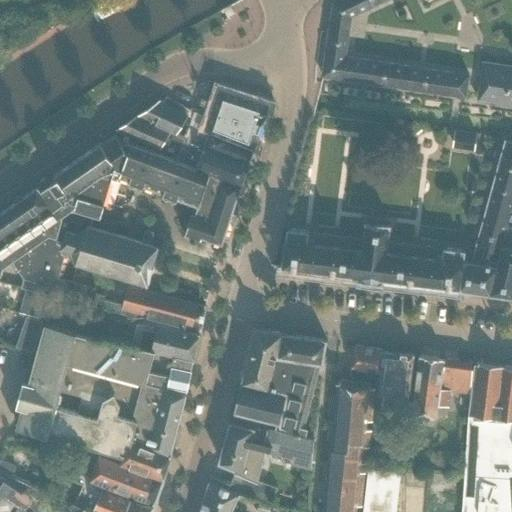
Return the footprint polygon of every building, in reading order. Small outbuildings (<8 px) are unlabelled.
[(375,5),(372,0),(336,0),(333,2),(330,18),(350,21),(350,17),(375,5)] [(322,76),(342,79),(345,57),(349,32),(329,29),(322,76)] [(342,79),(383,84),(386,62),(345,57),(342,79)] [(383,84),(425,90),(428,68),(386,62),(383,84)] [(504,105),(510,66),(482,62),(477,101),(504,105)] [(428,68),(425,90),(466,96),(469,74),(428,68)] [(194,112),(190,124),(254,149),(268,106),(219,90),(210,118),(194,112)] [(138,116),(168,129),(177,132),(185,112),(161,100),(138,116)] [(118,129),(159,148),(168,129),(138,116),(118,129)] [(179,155),(177,160),(242,185),(254,149),(190,124),(189,124),(185,136),(179,155)] [(455,130),(452,147),(474,151),(477,133),(455,130)] [(84,297),(86,290),(88,286),(79,284),(84,266),(77,264),(72,281),(58,277),(65,255),(61,254),(62,249),(68,231),(79,234),(89,227),(93,215),(101,218),(114,175),(196,206),(185,236),(202,241),(203,237),(223,244),(242,185),(177,160),(175,159),(126,140),(122,143),(115,133),(101,143),(100,142),(56,175),(57,177),(41,190),(38,187),(0,214),(0,275),(1,275),(3,266),(12,261),(23,278),(20,287),(44,293),(46,286),(84,297)] [(511,142),(505,141),(498,166),(511,169),(511,142)] [(511,169),(498,166),(491,191),(511,196),(511,169)] [(511,196),(491,191),(485,216),(511,223),(511,196)] [(303,208),(294,207),(292,221),(301,223),(303,208)] [(477,243),(495,246),(507,248),(509,241),(511,241),(511,223),(485,216),(477,243)] [(460,289),(463,262),(464,253),(444,250),(442,255),(438,254),(436,255),(435,259),(387,253),(390,225),(366,222),(363,250),(314,244),(314,240),(312,238),(309,237),(309,232),(288,229),(283,267),(417,283),(460,289)] [(77,264),(84,266),(147,284),(157,246),(89,227),(79,234),(68,231),(62,249),(71,252),(76,264),(77,264)] [(483,292),(495,246),(477,243),(472,263),(463,262),(460,289),(483,292)] [(511,248),(507,248),(495,246),(483,292),(511,295),(511,248)] [(133,317),(146,316),(153,315),(161,317),(201,327),(205,306),(127,286),(121,306),(103,300),(101,309),(133,317)] [(19,313),(38,318),(44,294),(26,289),(19,313)] [(159,324),(161,317),(153,315),(146,316),(143,325),(137,323),(132,343),(153,349),(191,359),(194,359),(200,333),(159,324)] [(27,318),(17,349),(31,354),(42,323),(27,318)] [(47,436),(49,431),(50,431),(49,435),(101,449),(99,454),(164,478),(171,455),(187,393),(194,359),(191,359),(153,349),(103,336),(102,342),(88,338),(88,337),(46,326),(40,349),(39,349),(31,376),(33,377),(32,381),(24,379),(18,404),(25,406),(20,425),(47,436)] [(311,399),(309,399),(315,363),(323,364),(327,340),(257,329),(243,383),(241,383),(234,411),(269,421),(267,426),(306,436),(308,428),(304,427),(311,399)] [(380,379),(384,351),(384,349),(355,345),(350,376),(380,379)] [(395,352),(384,351),(380,379),(379,395),(384,396),(382,412),(407,416),(408,409),(413,354),(396,351),(395,352)] [(474,362),(420,355),(413,416),(437,419),(439,406),(448,407),(450,391),(470,393),(474,362)] [(479,364),(475,364),(469,416),(462,511),(511,511),(511,367),(479,362),(479,364)] [(338,385),(337,400),(373,404),(375,388),(370,387),(370,383),(343,380),(342,379),(337,383),(338,385)] [(337,400),(335,422),(367,425),(367,420),(372,420),(373,404),(337,400)] [(242,487),(238,495),(271,505),(277,488),(254,479),(256,474),(259,474),(265,448),(295,456),(295,461),(312,466),(314,439),(306,436),(267,426),(266,432),(230,422),(220,462),(237,469),(231,482),(242,487)] [(335,422),(333,443),(370,446),(371,430),(367,429),(367,425),(335,422)] [(330,448),(328,464),(360,467),(360,463),(365,463),(366,448),(369,448),(370,446),(333,443),(332,448),(330,448)] [(164,478),(99,454),(93,472),(94,473),(91,480),(134,494),(155,502),(164,478)] [(0,461),(0,468),(13,474),(16,466),(1,460),(0,461)] [(328,464),(327,486),(363,489),(364,472),(359,472),(360,467),(328,464)] [(79,473),(75,482),(84,486),(76,501),(93,511),(96,511),(150,511),(153,507),(132,499),(134,494),(91,480),(92,477),(87,474),(88,472),(81,469),(79,473)] [(396,511),(400,473),(368,470),(363,511),(396,511)] [(0,471),(0,496),(3,498),(15,506),(15,507),(19,509),(18,511),(20,511),(96,511),(93,511),(76,501),(73,500),(72,502),(0,471)] [(230,511),(238,495),(242,487),(231,482),(231,484),(211,476),(209,482),(199,511),(230,511)] [(327,486),(325,507),(356,510),(356,506),(361,506),(363,489),(327,486)] [(447,504),(446,486),(429,487),(430,504),(447,504)] [(15,506),(3,498),(0,496),(0,511),(11,511),(15,507),(15,506)] [(271,505),(259,502),(256,511),(269,511),(272,505),(271,505)]
